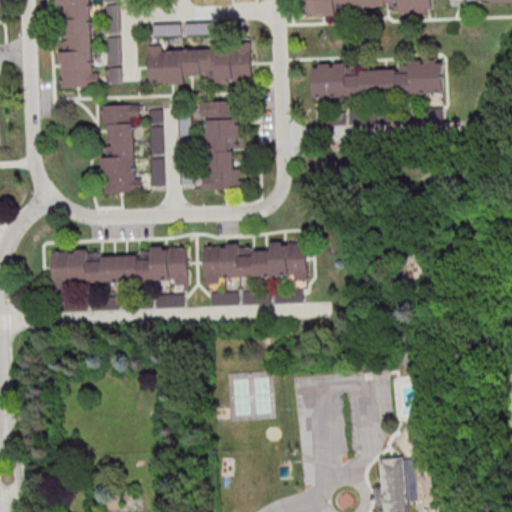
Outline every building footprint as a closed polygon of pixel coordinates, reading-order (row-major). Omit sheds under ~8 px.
[(62,86),(99,86),(99,71),(93,72),(91,0),(57,0),(58,4),(66,4),(67,40),(63,40),(63,50),(59,50),(60,63),(62,63),(62,86)] [(433,0),(301,0),(302,14),(327,13),(328,22),(349,21),(349,7),(390,5),(390,8),(401,8),(401,13),(434,11),(433,0)] [(119,3),(107,4),(108,32),(120,31),(119,3)] [(186,34),(220,33),(219,20),(186,21),(186,34)] [(182,35),(182,24),(154,23),(154,34),(182,35)] [(109,82),(122,81),(121,36),(108,36),(109,82)] [(150,82),(175,81),(175,83),(186,83),(186,74),(206,74),(206,82),(253,81),(252,46),(164,48),(163,44),(149,44),(150,82)] [(315,97),(445,92),(444,60),(399,61),(399,68),(347,69),(347,62),(313,64),(315,97)] [(208,188),(242,187),(241,168),(238,168),(237,100),(201,100),(202,115),(206,115),(208,188)] [(102,104),(102,124),(110,124),(110,145),(106,145),(107,155),(104,155),(104,192),(143,192),(143,177),(138,177),(137,104),(102,104)] [(150,108),(150,122),(163,122),(163,108),(150,108)] [(443,130),(442,109),(349,110),(350,131),(443,130)] [(164,153),(163,125),(151,126),(152,153),(164,153)] [(165,185),(165,157),(152,157),(153,185),(165,185)] [(307,241),(272,242),(272,249),(252,250),(252,246),(241,247),(241,243),(204,245),(206,283),(220,283),(220,277),(295,274),(295,280),(309,279),(307,241)] [(189,245),(152,246),(152,250),(142,250),(142,254),(101,255),(101,252),(89,252),(89,249),(53,250),(54,283),(176,280),(176,284),(190,284),(189,245)] [(244,291),(244,303),(272,302),(272,290),(244,291)] [(212,304),(240,304),(240,291),(212,292),(212,304)] [(185,293),(157,293),(158,307),(185,306),(185,293)] [(407,458),(407,459),(414,459),(419,498),(412,499),(413,511),(388,511),(388,507),(380,507),(378,488),(386,487),(383,460),(407,458)]
